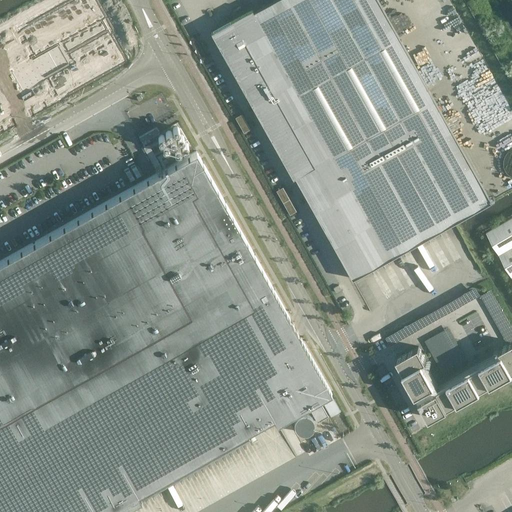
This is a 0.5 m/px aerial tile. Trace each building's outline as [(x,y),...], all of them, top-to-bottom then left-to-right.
[(96,0),(66,0),(17,28),(33,56),(55,44),(67,64),(44,76),(57,99),(129,59),(96,0)] [(271,0),(253,11),(252,9),(232,20),(210,32),(211,32),(292,178),(295,177),(352,278),(490,200),(378,0),(271,0)] [(237,115),(243,131),(250,128),(244,113),(237,115)] [(0,511),(116,511),(250,437),(248,432),(273,418),(276,423),(308,405),(317,422),(328,416),(319,399),(332,392),(325,380),(196,151),(0,260),(0,511)] [(286,185),(278,188),(288,214),(296,211),(286,185)] [(511,216),(487,231),(511,275),(511,216)] [(397,358),(397,359),(416,394),(419,399),(430,417),(511,371),(511,342),(509,344),(499,349),(501,353),(441,387),(427,361),(419,346),(397,358)]
